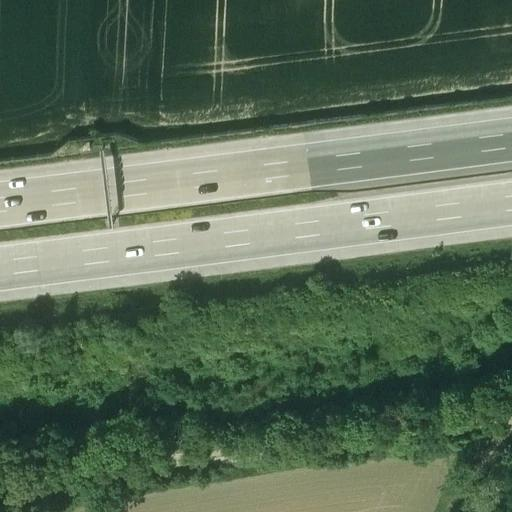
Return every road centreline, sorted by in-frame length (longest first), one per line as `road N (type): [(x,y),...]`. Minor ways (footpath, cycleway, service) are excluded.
road 1 (track): [(0,487),(511,411)]
road 2 (motorway): [(511,140),(0,205)]
road 3 (motorway): [(0,266),(511,204)]
